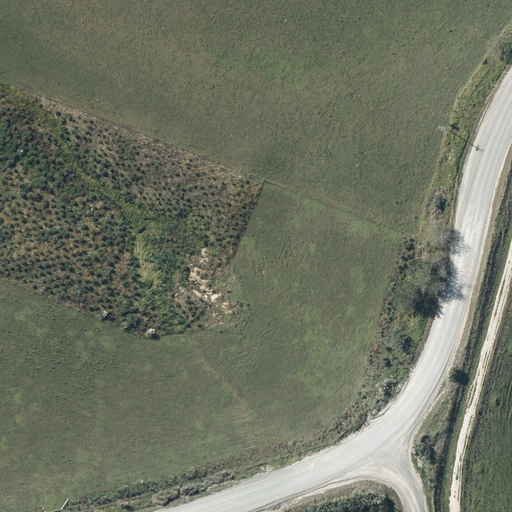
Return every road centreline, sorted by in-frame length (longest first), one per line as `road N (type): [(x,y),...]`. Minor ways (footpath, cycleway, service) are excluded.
road 1 (unclassified): [(385,435),(438,322),(511,77)]
road 2 (unclassified): [(206,511),(316,473),(385,435)]
